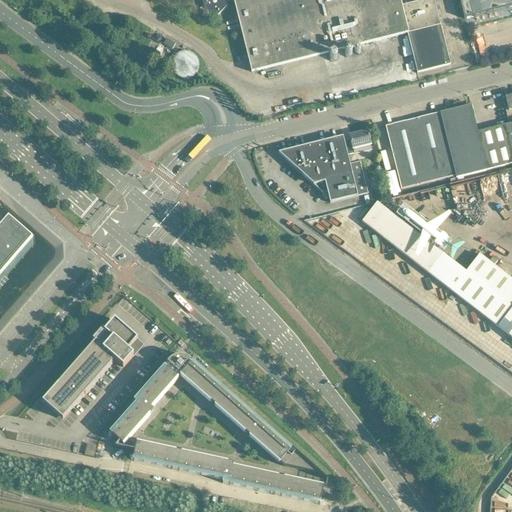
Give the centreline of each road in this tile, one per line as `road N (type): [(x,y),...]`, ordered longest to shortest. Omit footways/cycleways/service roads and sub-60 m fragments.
road 1 (secondary): [(413,511),(295,356),(153,213)]
road 2 (secondary): [(126,240),(304,401),(394,511)]
road 3 (unclassified): [(233,140),(273,212),(511,387)]
road 4 (unclassified): [(233,140),(511,69)]
road 5 (unclassified): [(233,140),(212,101),(125,102),(0,11)]
road 6 (secondary): [(139,200),(0,80)]
road 7 (unclassified): [(17,370),(126,240)]
road 8 (unclassified): [(113,230),(3,357)]
road 9 (secondary): [(0,131),(113,230)]
